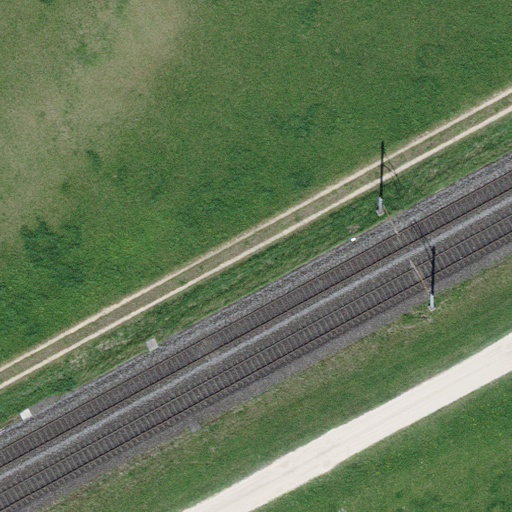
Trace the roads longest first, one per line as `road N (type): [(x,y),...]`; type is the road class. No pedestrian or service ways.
road 1 (track): [(0,378),(511,98)]
road 2 (track): [(511,352),(216,511)]
